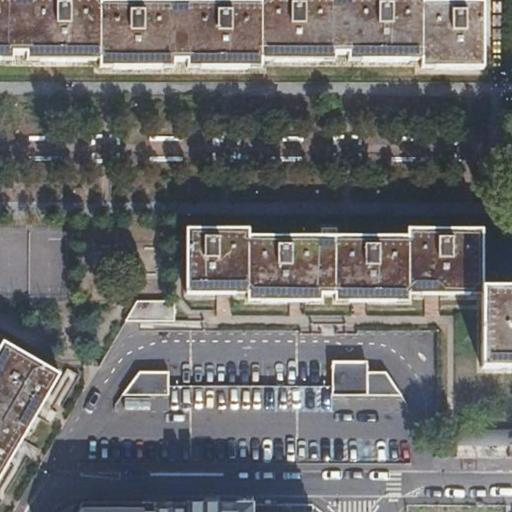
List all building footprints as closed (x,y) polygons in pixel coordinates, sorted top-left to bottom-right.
[(0,0),(0,58),(10,59),(11,53),(25,53),(25,59),(99,59),(99,67),(173,67),(173,60),(186,60),(186,67),(261,67),(261,59),(334,60),(334,53),(348,53),(348,59),(421,60),(421,67),(481,68),(482,4),(423,4),(422,0),(259,0),(260,4),(102,4),(102,0),(0,0)] [(482,293),(482,366),(511,366),(511,288),(481,288),(482,230),(409,230),(408,238),(249,238),(249,230),(186,231),(186,292),(248,293),(249,300),(321,301),(321,293),(334,293),(335,300),(410,301),(410,293),(482,293)] [(137,301),(125,322),(174,322),(174,302),(137,301)] [(63,429),(42,463),(438,464),(438,331),(120,330),(63,429)] [(0,350),(0,477),(58,376),(3,344),(0,350)]
